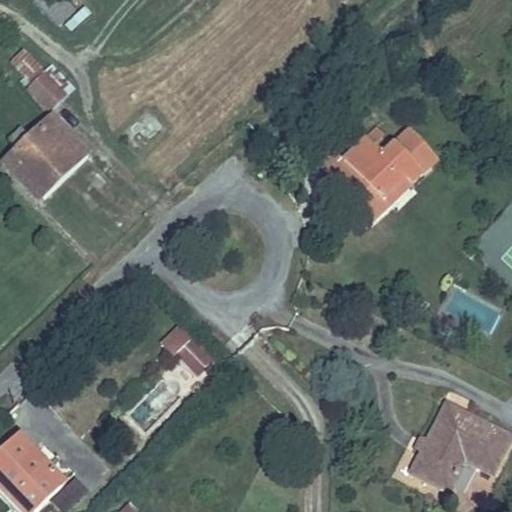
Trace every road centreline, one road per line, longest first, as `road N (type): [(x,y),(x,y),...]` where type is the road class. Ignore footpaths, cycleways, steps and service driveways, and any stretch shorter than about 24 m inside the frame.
road 1 (residential): [(131,264),(202,198),(229,195),(257,203),(273,220),(276,259),(257,295),(232,303),(201,297),(154,269)]
road 2 (track): [(202,198),(407,0)]
road 3 (residential): [(0,384),(131,264)]
